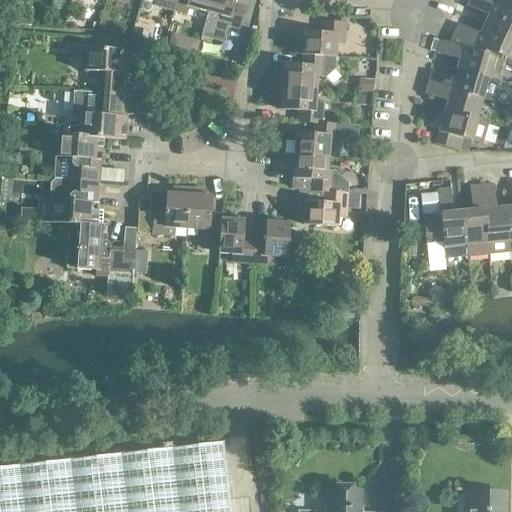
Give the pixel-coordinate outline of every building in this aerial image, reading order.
[(155,0),(153,6),(174,12),(176,0),(155,0)] [(196,10),(208,13),(211,0),(176,0),(174,12),(194,17),(196,10)] [(211,0),(208,13),(202,38),(224,44),(228,27),(239,30),(240,26),(248,28),(255,0),(211,0)] [(511,14),(479,0),(469,0),(466,7),(488,17),(484,26),(511,38),(511,14)] [(511,0),(479,0),(511,14),(511,0)] [(12,7),(10,24),(23,25),(25,8),(12,7)] [(295,55),(301,56),(336,58),(337,45),(344,45),(346,24),(321,23),(320,34),(303,33),(302,37),(296,37),(295,55)] [(458,47),(506,61),(511,63),(511,38),(484,26),(480,35),(458,24),(449,44),(458,47)] [(146,42),(148,33),(137,30),(134,39),(146,42)] [(108,50),(109,40),(109,39),(95,38),(94,49),(107,50),(108,50)] [(449,44),(440,41),(437,54),(460,60),(457,70),(500,82),(506,61),(458,47),(449,44)] [(106,73),(105,95),(128,97),(131,52),(86,49),(84,72),(106,73)] [(277,69),(276,88),(316,90),(317,78),(325,78),(335,71),(336,58),(301,56),(300,67),(284,66),(283,70),(277,69)] [(500,82),(457,70),(455,79),(431,72),(428,84),(483,100),(494,103),(500,82)] [(373,94),(374,81),(363,80),(362,93),(373,94)] [(445,111),(477,120),(483,100),(428,84),(425,95),(448,102),(445,111)] [(297,123),(314,124),(322,125),(322,124),(323,104),(316,103),(316,90),(276,88),(275,106),(281,106),(280,110),(297,112),(297,123)] [(125,141),(128,97),(105,95),(73,93),(72,117),(81,117),(81,126),(68,129),(67,136),(80,137),(103,139),(125,141)] [(477,120),(445,111),(436,144),(459,151),(462,140),(482,145),(488,124),(477,120)] [(339,126),(322,124),(322,125),(314,124),(313,135),(296,134),(294,157),(329,159),(330,146),(337,147),(339,126)] [(100,183),(103,139),(80,137),(67,136),(58,135),(56,158),(78,160),(77,181),(100,183)] [(309,192),(323,193),(348,194),(348,184),(335,172),(328,172),(329,159),(294,157),(288,156),(287,174),(293,175),(293,179),(310,180),(309,192)] [(39,190),(40,173),(7,172),(7,189),(39,190)] [(97,227),(97,226),(100,183),(77,181),(55,180),(50,184),(49,196),(53,201),(52,224),(70,225),(97,227)] [(510,253),(506,208),(496,209),(494,185),(482,187),(489,255),(510,253)] [(489,255),(482,187),(470,188),(472,212),(463,213),(467,257),(489,255)] [(174,229),(187,230),(189,189),(173,188),(173,194),(150,193),(148,215),(154,215),(152,235),(173,237),(174,229)] [(199,238),(220,240),(221,220),(222,215),(210,214),(211,197),(205,197),(206,191),(189,189),(187,230),(199,231),(199,238)] [(467,257),(463,213),(453,214),(451,190),(438,191),(440,215),(423,217),(426,246),(443,244),(443,248),(445,260),(467,257)] [(347,209),(358,210),(359,199),(348,198),(348,194),(323,193),(322,204),(305,203),(303,225),(338,228),(339,215),(346,215),(347,209)] [(221,220),(220,240),(219,254),(232,255),(231,263),(252,264),(254,239),(243,238),(244,221),(221,220)] [(254,239),(252,264),(273,266),(274,258),(287,259),(287,257),(299,258),(301,234),(289,233),(289,224),(266,223),(265,240),(254,239)] [(130,244),(128,224),(117,225),(119,245),(130,244)] [(103,227),(97,226),(97,227),(70,225),(66,269),(93,271),(92,277),(107,278),(105,298),(131,300),(134,267),(135,257),(135,250),(101,248),(103,227)] [(416,258),(417,245),(407,244),(406,257),(416,258)] [(135,257),(134,267),(142,268),(143,257),(135,257)] [(348,319),(355,319),(355,308),(336,308),(336,321),(348,321),(348,319)] [(229,511),(222,443),(0,468),(0,511),(229,511)] [(360,511),(361,491),(329,491),(328,511),(360,511)] [(504,511),(505,494),(471,493),(470,511),(504,511)]
